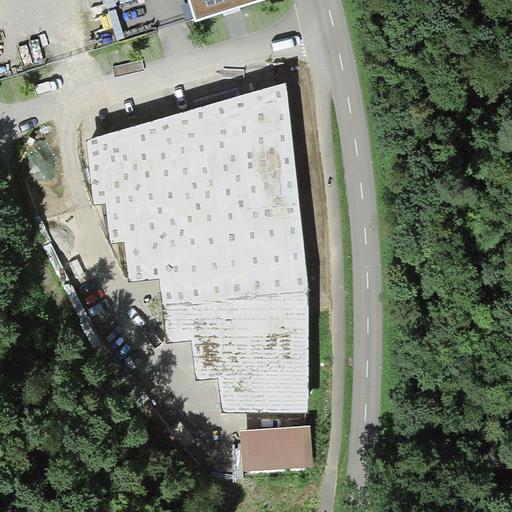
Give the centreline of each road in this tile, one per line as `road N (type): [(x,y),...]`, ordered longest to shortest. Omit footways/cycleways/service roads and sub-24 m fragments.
road 1 (secondary): [(356,511),(370,340),(362,181),(326,0)]
road 2 (track): [(0,194),(194,511)]
